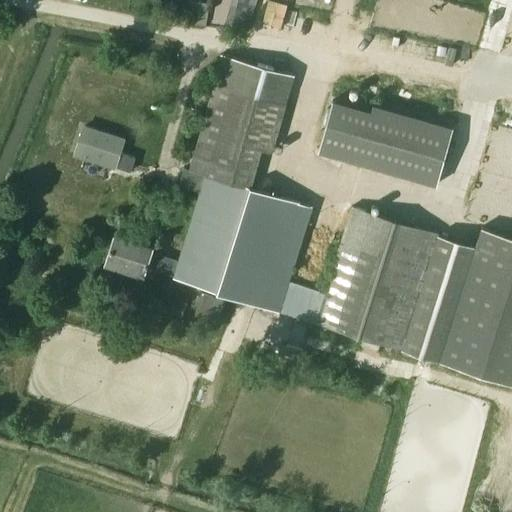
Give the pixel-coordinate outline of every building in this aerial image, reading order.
[(164,0),(163,10),(179,13),(181,2),(167,0),(164,0)] [(254,0),(238,0),(232,24),(248,28),(254,0)] [(209,4),(191,1),(186,22),(206,25),(209,4)] [(144,274),(146,268),(174,276),(174,277),(279,310),(403,349),(404,344),(437,233),(351,206),(324,293),(288,283),(312,207),(252,187),(263,150),(273,153),(287,104),(296,74),(222,53),(214,82),(189,169),(184,168),(179,185),(199,192),(178,260),(151,251),(153,248),(115,236),(106,262),(144,274)] [(424,107),(451,115),(456,97),(429,90),(424,107)] [(333,101),(319,151),(438,185),(454,128),(374,105),(372,111),(333,101)] [(120,140),(124,130),(115,126),(111,137),(85,127),(76,150),(116,166),(125,143),(120,140)] [(476,245),(441,354),(511,374),(511,236),(482,227),(476,245)] [(437,233),(404,344),(441,354),(476,245),(437,233)] [(470,413),(472,404),(442,397),(440,407),(470,413)] [(505,463),(511,446),(511,421),(496,459),(505,463)]
